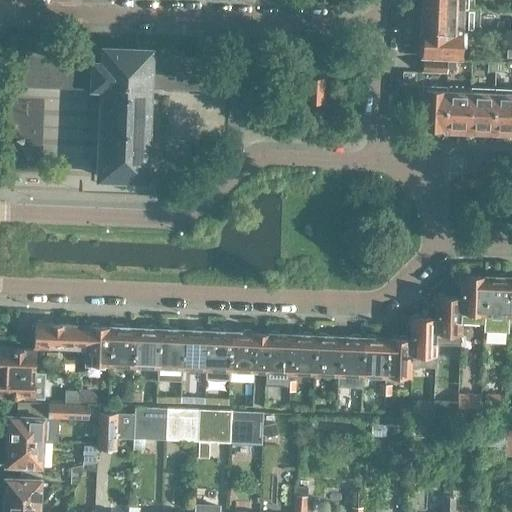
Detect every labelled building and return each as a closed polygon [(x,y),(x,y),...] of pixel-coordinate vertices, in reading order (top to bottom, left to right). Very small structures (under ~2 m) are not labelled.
[(475,0),(421,0),(421,2),(423,4),(423,6),(464,8),(475,8),(475,0)] [(462,31),(464,8),(423,6),(423,8),(421,10),(420,17),(423,19),(422,29),(462,31)] [(461,56),(462,31),(422,29),(422,32),(420,34),(419,41),(422,43),(421,55),(461,56)] [(149,57),(149,51),(105,49),(104,65),(94,64),(94,65),(87,65),(86,85),(93,86),(103,86),(103,88),(104,88),(103,100),(103,102),(103,113),(102,113),(102,118),(103,118),(102,129),(102,131),(102,142),(101,142),(101,147),(101,158),(100,168),(110,169),(110,177),(144,178),(149,83),(153,83),(153,84),(202,86),(203,59),(149,57)] [(82,56),(18,53),(17,83),(81,86),(81,85),(86,85),(87,65),(82,64),(82,56)] [(444,72),(444,60),(423,60),(423,59),(422,72),(423,72),(423,71),(444,72)] [(447,61),(444,60),(444,72),(446,72),(446,73),(447,69),(455,70),(455,60),(447,60),(447,61)] [(503,72),(503,62),(494,62),(494,72),(503,72)] [(324,102),(325,77),(307,76),(306,102),(324,102)] [(421,89),(420,129),(444,130),(446,90),(422,89),(421,89)] [(466,131),(468,91),(446,90),(444,130),(466,131)] [(470,91),(468,131),(492,132),(494,92),(493,92),(470,91)] [(511,92),(494,92),(492,132),(493,132),(511,132),(511,92)] [(76,188),(77,180),(66,179),(66,188),(65,189),(65,190),(76,190),(76,188)] [(484,314),(486,276),(471,275),(469,273),(464,272),(461,275),(458,277),(458,281),(461,285),(460,297),(461,297),(460,312),(461,313),(460,322),(484,324),(484,314)] [(509,315),(511,277),(507,277),(506,274),(499,274),(497,276),(486,276),(484,314),(509,315)] [(461,313),(460,312),(461,297),(460,297),(446,296),(443,293),(439,293),(433,299),(433,303),(436,306),(435,318),(436,318),(435,333),(436,333),(435,344),(460,345),(460,322),(461,313)] [(436,333),(435,333),(436,318),(435,318),(421,317),(418,314),(414,314),(408,319),(408,324),(411,327),(410,339),(412,339),(411,354),(412,354),(412,365),(435,366),(435,344),(436,333)] [(87,356),(88,325),(44,323),(42,320),(38,320),(35,323),(32,326),(32,330),(34,333),(34,345),(72,347),(72,358),(85,358),(86,356),(87,356)] [(111,364),(113,326),(100,326),(98,323),(92,323),(89,325),(88,325),(87,356),(86,356),(85,358),(85,363),(111,364)] [(135,365),(136,327),(124,327),(122,324),(116,324),(113,326),(111,364),(135,365)] [(159,366),(160,328),(156,328),(154,326),(148,326),(146,328),(136,327),(135,365),(159,366)] [(182,367),(184,329),(172,329),(170,326),(164,326),(161,328),(160,328),(159,366),(182,367)] [(206,368),(208,330),(204,330),(202,328),(196,328),(194,330),(184,329),(182,367),(206,368)] [(229,369),(230,331),(220,331),(218,328),(212,328),(209,330),(208,330),(206,368),(229,369)] [(242,332),(230,331),(229,369),(259,371),(261,332),(253,332),(250,330),(244,330),(242,332)] [(289,372),(291,334),(280,333),(278,331),(272,331),(269,333),(261,332),(259,371),(289,372)] [(313,373),(315,335),(313,335),(310,332),(304,332),(302,334),(291,334),(289,372),(313,373)] [(337,374),(338,336),(328,335),(326,333),(320,333),(317,335),(315,335),(313,373),(337,374)] [(361,374),(362,337),(360,337),(358,334),(352,334),(350,336),(338,336),(337,374),(361,374)] [(385,370),(385,338),(375,337),(374,335),(368,335),(365,337),(362,337),(361,374),(384,375),(385,370)] [(412,354),(411,354),(412,339),(410,339),(408,339),(406,336),(400,336),(398,338),(385,338),(385,370),(384,375),(411,376),(412,365),(412,354)] [(35,349),(34,349),(0,347),(0,371),(34,373),(35,349)] [(74,374),(74,365),(63,365),(63,374),(74,374)] [(45,373),(34,373),(0,371),(0,395),(5,396),(5,397),(24,397),(43,398),(45,373)] [(236,379),(228,379),(228,389),(236,389),(236,379)] [(66,387),(66,403),(77,403),(77,387),(66,387)] [(79,388),(78,403),(98,404),(98,398),(91,389),(79,388)] [(130,402),(131,391),(121,390),(121,401),(130,402)] [(141,391),(131,391),(130,402),(140,402),(141,391)] [(180,403),(181,392),(170,392),(169,403),(180,403)] [(191,393),(181,392),(180,403),(191,404),(191,393)] [(482,419),(482,395),(457,394),(457,402),(457,404),(456,418),(482,419)] [(504,410),(504,396),(485,395),(485,409),(504,410)] [(456,418),(457,404),(457,402),(434,401),(434,404),(433,417),(456,418)] [(6,440),(6,441),(35,442),(52,443),(56,443),(57,418),(90,419),(91,404),(52,403),(51,417),(48,417),(44,417),(8,415),(8,416),(6,440)] [(433,419),(433,417),(434,404),(419,403),(418,419),(433,419)] [(165,440),(167,406),(134,405),(133,413),(133,438),(165,440)] [(197,441),(199,408),(167,406),(165,440),(197,441)] [(229,428),(230,409),(199,408),(197,441),(228,443),(229,428)] [(263,411),(230,409),(229,428),(228,443),(261,444),(263,411)] [(133,413),(100,412),(99,419),(100,419),(98,449),(117,449),(117,437),(133,438),(133,413)] [(276,424),(263,426),(266,438),(278,435),(276,424)] [(480,431),(479,448),(505,449),(506,432),(480,431)] [(51,465),(52,443),(35,442),(6,441),(5,465),(41,467),(41,466),(51,465)] [(95,445),(83,445),(82,465),(84,464),(95,462),(95,445)] [(78,484),(84,464),(82,465),(71,467),(70,482),(78,484)] [(40,505),(41,489),(42,479),(4,477),(3,503),(40,505)] [(94,508),(94,484),(85,484),(85,507),(94,508)] [(296,485),(294,511),(306,511),(308,486),(296,485)] [(454,511),(455,496),(443,496),(442,507),(441,511),(454,511)] [(39,511),(40,505),(3,503),(2,511),(39,511)]
